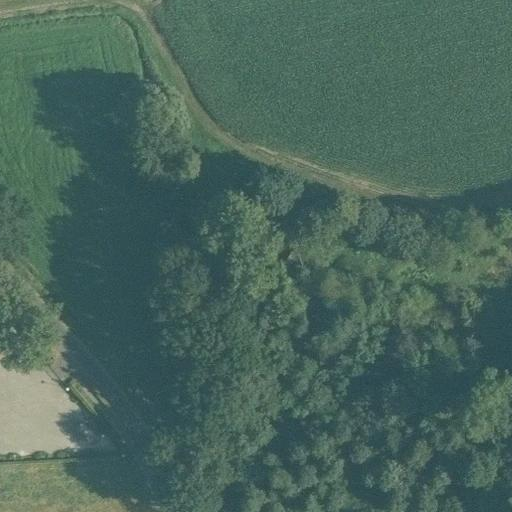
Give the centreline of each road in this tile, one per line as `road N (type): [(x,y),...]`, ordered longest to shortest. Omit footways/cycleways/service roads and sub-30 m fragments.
road 1 (track): [(118,0),(138,11),(217,132),(266,158),(393,205),(466,217),(511,203)]
road 2 (unclassified): [(181,511),(124,402),(0,267)]
